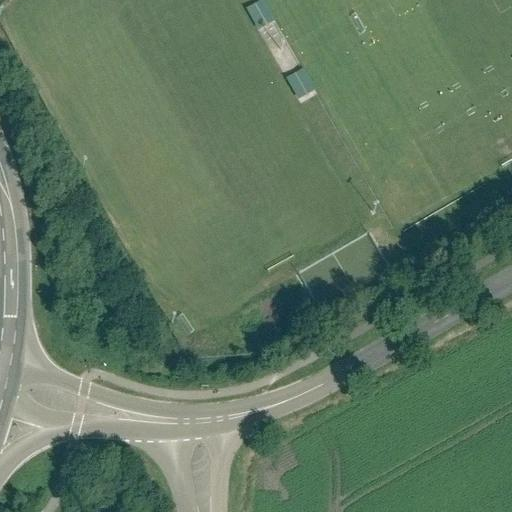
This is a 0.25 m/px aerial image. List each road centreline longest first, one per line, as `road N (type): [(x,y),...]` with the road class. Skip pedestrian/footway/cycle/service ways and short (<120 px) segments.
road 1 (tertiary): [(200,424),(335,389),(511,287)]
road 2 (secondary): [(0,380),(12,289),(0,177)]
road 3 (tertiary): [(186,425),(47,379),(0,390)]
